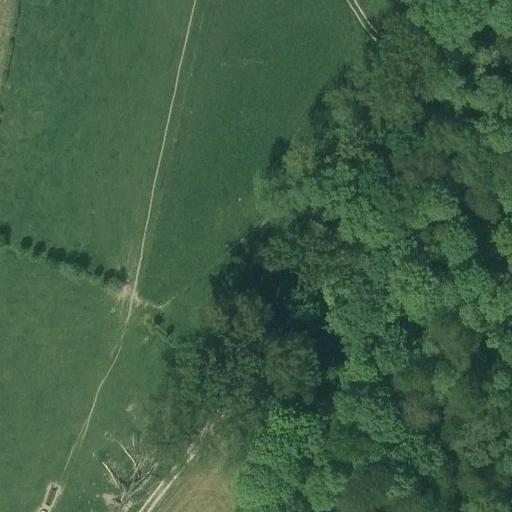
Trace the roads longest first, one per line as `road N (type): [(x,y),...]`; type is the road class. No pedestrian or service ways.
road 1 (track): [(450,129),(293,315),(144,511)]
road 2 (track): [(482,0),(449,88),(450,129)]
road 3 (track): [(511,248),(450,129)]
